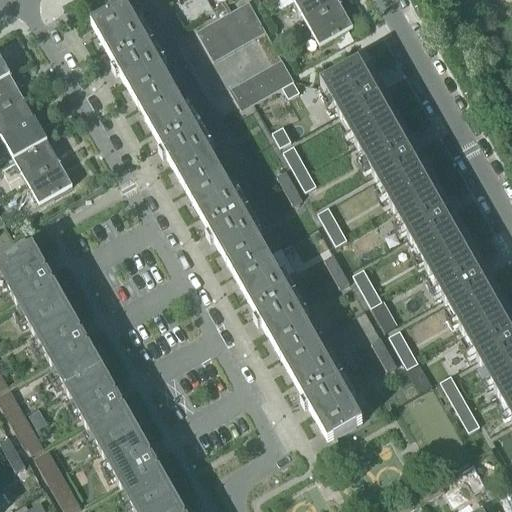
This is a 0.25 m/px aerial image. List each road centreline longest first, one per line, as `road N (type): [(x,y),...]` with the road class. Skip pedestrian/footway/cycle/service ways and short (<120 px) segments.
road 1 (residential): [(238,511),(230,490),(273,455),(22,0)]
road 2 (residential): [(511,218),(387,0)]
